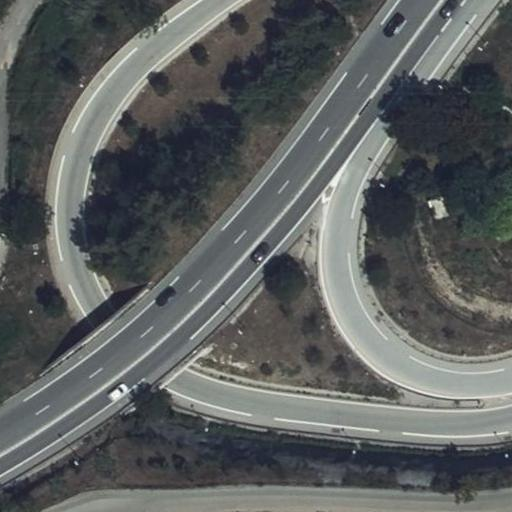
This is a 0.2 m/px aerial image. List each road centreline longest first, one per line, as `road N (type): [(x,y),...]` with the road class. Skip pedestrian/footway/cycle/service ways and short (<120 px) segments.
road 1 (motorway): [(229,0),(138,61),(93,115),(73,168),(66,223),(74,267),(102,320),(131,358),(197,401),(442,426),(511,419)]
road 2 (motorway): [(0,468),(128,381),(209,309),(457,6)]
road 3 (motorway): [(421,0),(321,138),(185,290),(109,358),(0,433)]
road 4 (motorway): [(511,380),(415,371),(356,319),(339,284),(336,241),(356,170),(457,6)]
road 5 (unclassified): [(511,504),(102,511)]
